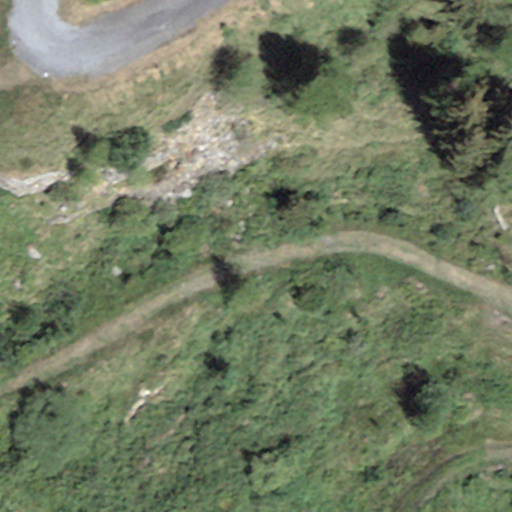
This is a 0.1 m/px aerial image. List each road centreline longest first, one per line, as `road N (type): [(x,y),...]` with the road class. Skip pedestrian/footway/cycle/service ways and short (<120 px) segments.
road 1 (track): [(0,384),(186,287),(283,252),(352,243),(397,253),(511,306)]
road 2 (track): [(196,0),(85,50),(45,45)]
road 3 (track): [(511,460),(452,470),(402,511)]
